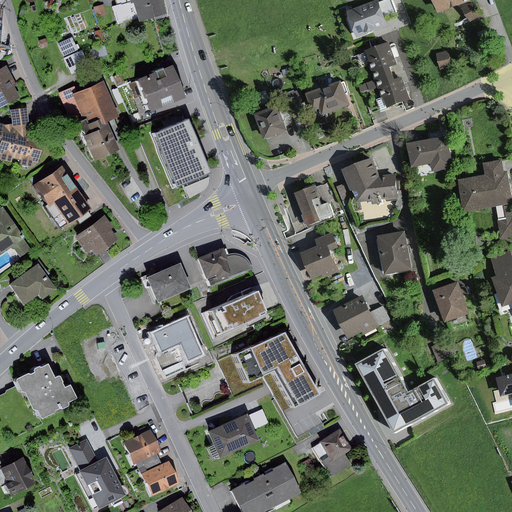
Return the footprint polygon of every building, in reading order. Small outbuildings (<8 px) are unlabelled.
[(168,13),(164,0),(131,0),(132,3),(134,3),(139,21),(168,13)] [(394,7),(391,0),(384,0),(347,14),(355,37),(386,26),(381,12),(394,7)] [(430,0),(436,12),(465,0),(430,0)] [(485,17),(477,1),(466,7),(475,23),(485,17)] [(108,15),(104,3),(95,6),(99,18),(108,15)] [(50,45),(48,37),(41,39),(43,47),(50,45)] [(78,52),(74,37),(60,41),(65,56),(78,52)] [(400,70),(390,45),(366,54),(375,79),(400,70)] [(105,54),(104,46),(92,48),(93,56),(105,54)] [(456,65),(453,48),(442,50),(445,67),(456,65)] [(185,95),(173,62),(137,76),(150,109),(185,95)] [(0,105),(22,94),(7,65),(0,67),(0,105)] [(410,96),(400,70),(375,79),(385,106),(410,96)] [(76,122),(78,121),(86,118),(87,121),(98,117),(101,123),(109,119),(120,114),(104,79),(77,91),(74,85),(62,91),(76,122)] [(346,104),(338,84),(306,96),(311,107),(319,104),(322,113),(346,104)] [(291,91),(296,105),(303,103),(299,89),(291,91)] [(14,120),(3,123),(0,135),(0,151),(2,152),(0,158),(12,161),(13,155),(25,157),(24,164),(33,166),(34,160),(39,161),(45,132),(32,129),(29,105),(12,107),(14,120)] [(190,106),(136,126),(171,209),(205,189),(209,184),(211,179),(209,170),(205,163),(211,161),(190,106)] [(293,131),(284,107),(262,115),(271,139),(293,131)] [(122,148),(109,119),(101,123),(98,117),(87,121),(86,118),(78,121),(96,161),(122,148)] [(446,139),(406,144),(409,167),(430,164),(431,171),(450,168),(446,139)] [(377,179),(370,160),(344,170),(356,202),(396,199),(394,178),(377,179)] [(486,181),(459,184),(462,210),(510,205),(506,162),(485,164),(486,181)] [(48,209),(76,189),(63,170),(34,190),(48,209)] [(89,205),(76,189),(53,206),(65,222),(89,205)] [(308,207),(302,190),(292,193),(295,203),(290,205),(298,229),(328,218),(322,202),(308,207)] [(33,249),(2,207),(0,209),(0,252),(12,244),(16,246),(23,256),(33,249)] [(116,227),(106,213),(76,236),(93,257),(120,236),(114,228),(116,227)] [(404,235),(378,239),(384,274),(409,271),(404,235)] [(323,249),(301,258),(310,280),(337,269),(330,254),(339,250),(334,238),(320,243),(323,249)] [(225,247),(198,258),(206,275),(216,271),(220,281),(236,274),(225,247)] [(233,254),(228,256),(236,274),(254,266),(251,260),(247,257),(244,254),(238,253),(233,254)] [(496,278),(490,280),(498,306),(511,302),(511,306),(511,262),(510,256),(491,262),(496,278)] [(191,283),(182,262),(147,277),(155,298),(191,283)] [(45,274),(38,265),(10,285),(13,289),(16,292),(25,305),(38,295),(42,299),(56,289),(45,274)] [(458,286),(435,294),(444,320),(467,312),(458,286)] [(265,310),(256,289),(207,311),(217,334),(246,320),(248,325),(265,317),(263,311),(265,310)] [(215,293),(219,302),(229,298),(225,289),(215,293)] [(377,327),(361,298),(334,312),(349,341),(377,327)] [(202,355),(186,319),(153,334),(162,352),(181,343),(188,361),(202,355)] [(297,408),(321,396),(285,326),(246,346),(262,378),(278,370),(297,408)] [(456,353),(448,340),(437,348),(445,360),(456,353)] [(385,351),(356,367),(384,418),(393,433),(445,404),(433,383),(410,396),(385,351)] [(491,366),(488,359),(483,361),(486,369),(491,366)] [(50,364),(15,379),(19,389),(26,386),(39,416),(78,399),(71,383),(66,385),(61,374),(55,377),(50,364)] [(226,375),(231,390),(246,385),(241,370),(226,375)] [(511,373),(496,378),(500,397),(511,394),(511,373)] [(255,413),(249,416),(254,429),(268,423),(262,410),(255,413)] [(258,441),(246,414),(208,431),(220,458),(258,441)] [(155,454),(145,432),(122,443),(132,464),(155,454)] [(334,435),(313,448),(323,465),(344,452),(334,435)] [(90,438),(70,447),(99,511),(127,499),(109,457),(100,461),(90,438)] [(212,443),(206,445),(211,457),(217,454),(212,443)] [(30,482),(21,461),(0,471),(0,479),(6,493),(30,482)] [(251,511),(293,492),(280,464),(225,491),(235,511),(251,511)] [(174,484),(167,467),(142,478),(150,494),(174,484)] [(182,499),(159,511),(158,511),(188,511),(187,509),(182,499)]
